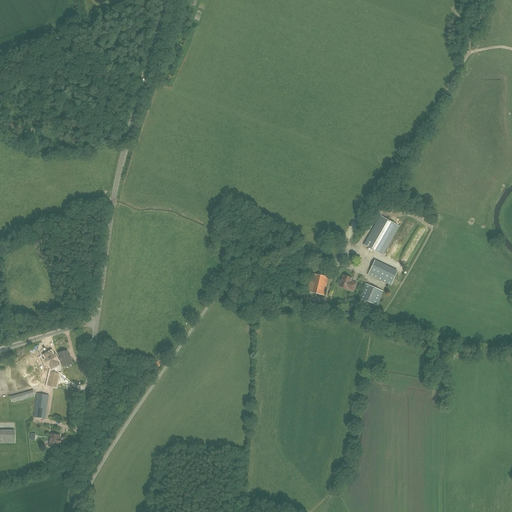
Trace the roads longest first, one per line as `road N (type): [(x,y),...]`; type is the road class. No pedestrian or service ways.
road 1 (tertiary): [(97,322),(113,198),(166,0)]
road 2 (tertiary): [(70,511),(97,322)]
